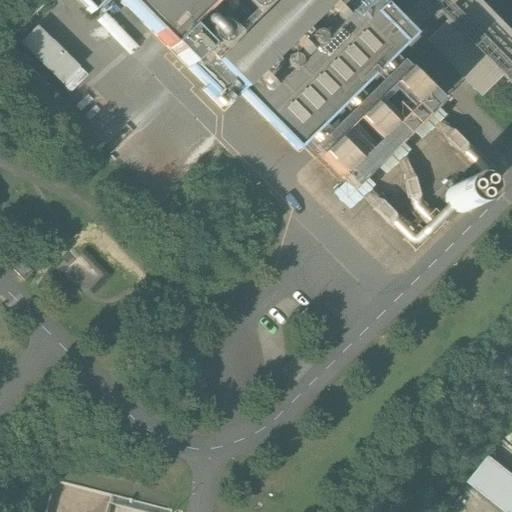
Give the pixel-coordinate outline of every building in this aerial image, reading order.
[(241,95),(298,152),(415,39),(386,9),(396,0),(75,0),(91,16),(107,0),(120,0),(207,88),(203,92),(221,110),(224,106),(227,108),(241,95)] [(511,74),(511,46),(472,5),(425,51),(479,107),(511,74)] [(34,23),(16,41),(70,96),(88,78),(34,23)] [(405,70),(316,157),(341,182),(430,96),(405,70)] [(484,505),(511,470),(511,424),(462,488),(484,505)]
